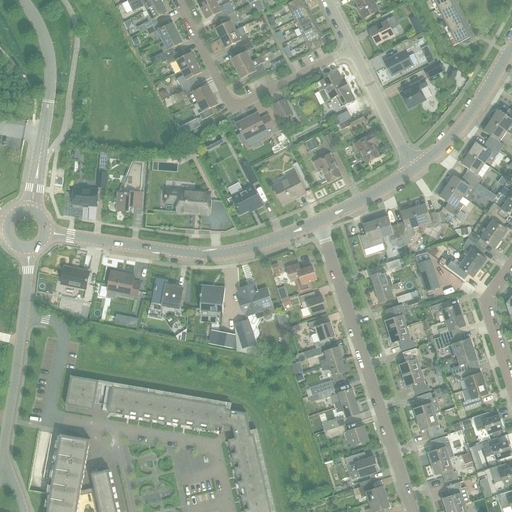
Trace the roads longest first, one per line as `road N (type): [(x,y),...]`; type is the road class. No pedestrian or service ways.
road 1 (residential): [(412,511),(317,222)]
road 2 (tertiary): [(47,235),(202,257),(254,248),(317,222)]
road 3 (residential): [(350,49),(236,107),(177,0)]
road 4 (tertiary): [(27,207),(50,70),(47,45),(21,0)]
road 5 (residential): [(115,429),(214,446),(229,511)]
road 6 (tertiary): [(412,170),(460,125),(511,44)]
road 7 (residential): [(511,395),(484,311),(511,260)]
road 8 (residential): [(22,316),(61,329),(48,417),(63,421)]
road 9 (tertiary): [(0,456),(22,316)]
road 10 (residential): [(412,170),(350,49)]
